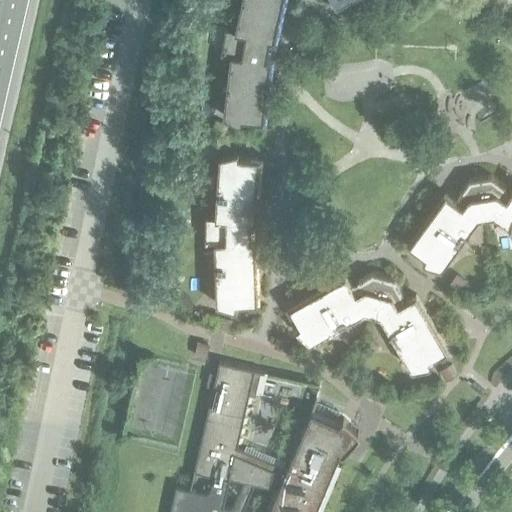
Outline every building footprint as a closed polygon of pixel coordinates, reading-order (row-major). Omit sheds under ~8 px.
[(240,0),(235,28),(225,26),(221,52),(230,53),(223,114),(241,122),(242,121),(241,120),(243,117),(260,117),(261,108),(265,109),(270,64),(266,64),(270,37),(272,27),(276,28),(282,0),(240,0)] [(211,128),(224,134),(214,137),(217,149),(231,145),(228,133),(224,134),(229,123),(216,117),(211,128)] [(239,155),(237,151),(238,150),(238,149),(219,154),(215,215),(205,214),(205,241),(214,240),(216,302),(235,307),(236,306),(234,306),(236,302),(253,300),(253,291),(257,290),(255,246),(251,246),(252,209),(256,209),(260,164),(256,164),(256,155),(239,155)] [(503,187),(506,183),(492,173),(469,176),(459,190),(463,193),(458,199),(446,191),(414,234),(418,237),(412,244),(426,254),(425,259),(424,258),(424,260),(442,266),(479,215),(495,213),(511,225),(511,187),(509,191),(503,187)] [(404,290),(395,276),(373,269),(358,278),(361,282),(354,286),(346,273),(299,300),(301,303),(293,308),(302,323),(299,327),(298,326),(297,327),(311,340),(366,309),(382,314),(413,368),(432,364),(431,362),(430,362),(429,358),(444,349),(440,341),(443,339),(416,292),(403,300),(399,293),(404,290)] [(465,279),(457,273),(450,283),(458,289),(465,279)] [(229,329),(232,319),(219,315),(217,326),(229,329)] [(290,340),(288,339),(278,335),(275,345),(287,350),(290,340)] [(205,356),(208,343),(198,340),(195,353),(205,356)] [(176,484),(169,511),(242,511),(255,481),(279,486),(268,511),(314,511),(318,505),(339,455),(341,449),(343,452),(361,432),(351,423),(344,416),(340,421),(319,412),(314,410),(312,409),(288,465),(238,444),(250,391),(256,392),(261,370),(265,371),(265,370),(223,360),(220,359),(217,372),(211,370),(210,373),(208,384),(214,385),(195,465),(194,470),(190,487),(176,484)] [(456,372),(452,363),(441,369),(446,378),(456,372)]
